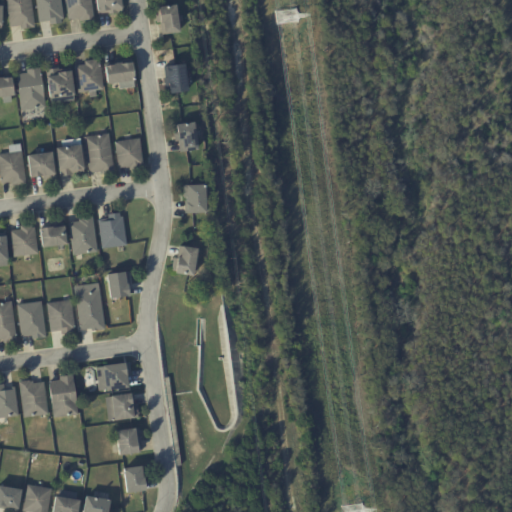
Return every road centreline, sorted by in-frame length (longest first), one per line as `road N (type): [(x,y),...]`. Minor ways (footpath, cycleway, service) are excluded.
road 1 (residential): [(161,511),(165,458),(148,346),(164,189),(137,0)]
road 2 (residential): [(0,207),(164,189)]
road 3 (residential): [(0,363),(148,346)]
road 4 (residential): [(0,53),(142,34)]
